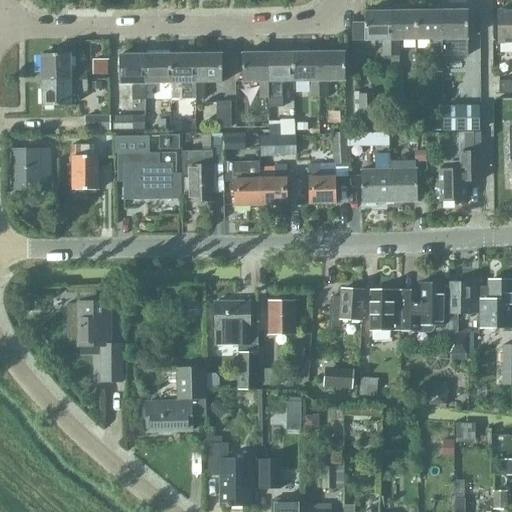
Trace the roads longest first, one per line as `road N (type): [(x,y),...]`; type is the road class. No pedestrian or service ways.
road 1 (residential): [(511,234),(0,247)]
road 2 (residential): [(0,26),(322,23),(339,0)]
road 3 (residential): [(173,511),(58,414),(0,344)]
